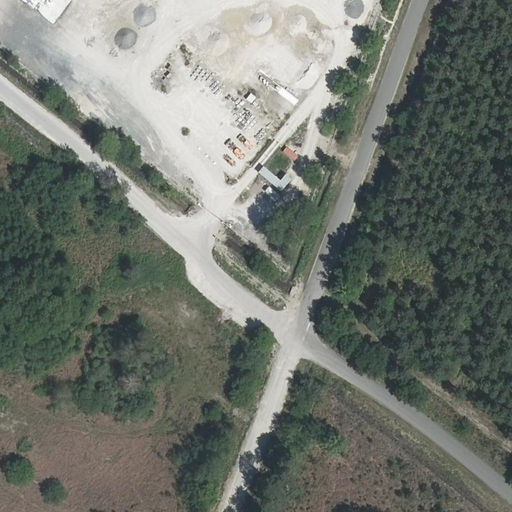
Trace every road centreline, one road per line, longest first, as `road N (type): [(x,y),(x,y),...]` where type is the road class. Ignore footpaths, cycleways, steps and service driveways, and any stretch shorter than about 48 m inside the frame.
road 1 (unclassified): [(0,99),(296,341)]
road 2 (unclassified): [(296,341),(421,0)]
road 3 (unclassified): [(296,341),(511,507)]
road 4 (unclassified): [(233,511),(296,341)]
